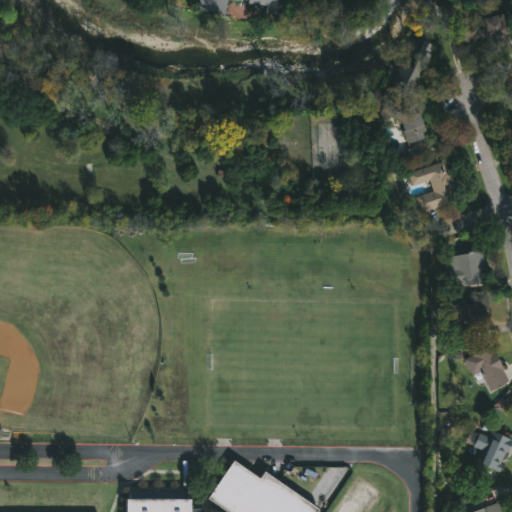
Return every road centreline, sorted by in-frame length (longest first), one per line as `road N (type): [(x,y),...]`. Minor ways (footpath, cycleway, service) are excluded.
road 1 (residential): [(0,473),(106,475),(147,456)]
road 2 (residential): [(147,456),(0,450)]
road 3 (residential): [(463,97),(511,235)]
